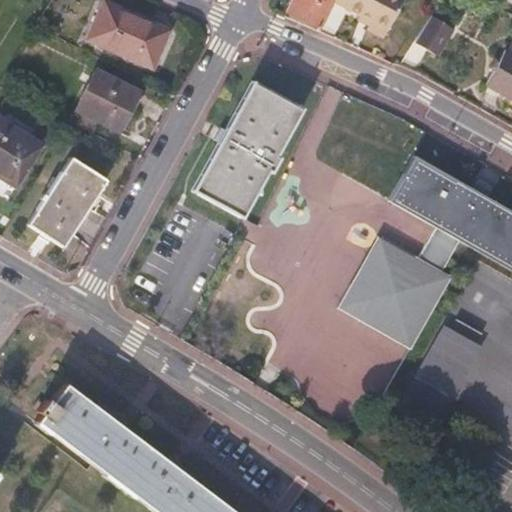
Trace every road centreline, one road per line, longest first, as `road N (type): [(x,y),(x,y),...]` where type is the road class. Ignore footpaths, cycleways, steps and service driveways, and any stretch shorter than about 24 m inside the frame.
road 1 (residential): [(78,309),(392,511)]
road 2 (residential): [(78,309),(238,21)]
road 3 (residential): [(511,144),(385,74),(238,21)]
